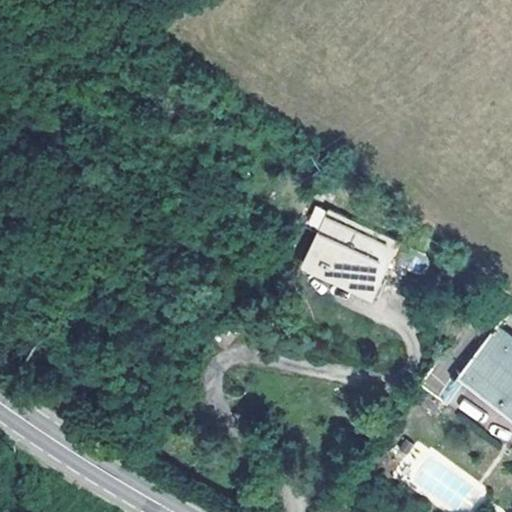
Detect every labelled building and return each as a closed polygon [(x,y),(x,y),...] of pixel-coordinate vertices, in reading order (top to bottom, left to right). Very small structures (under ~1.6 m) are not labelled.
[(365,258),(385,267),(388,269),(401,244),(329,209),(318,234),(322,236),(310,259),(355,281),(365,258)] [(365,258),(355,281),(374,290),(385,267),(365,258)] [(511,337),(503,330),(504,328),(476,307),(419,383),(448,404),(463,384),(455,377),(461,369),(511,407),(511,337)] [(51,379),(74,345),(49,329),(27,363),(51,379)] [(511,407),(461,369),(455,377),(463,384),(511,421),(511,407)]
